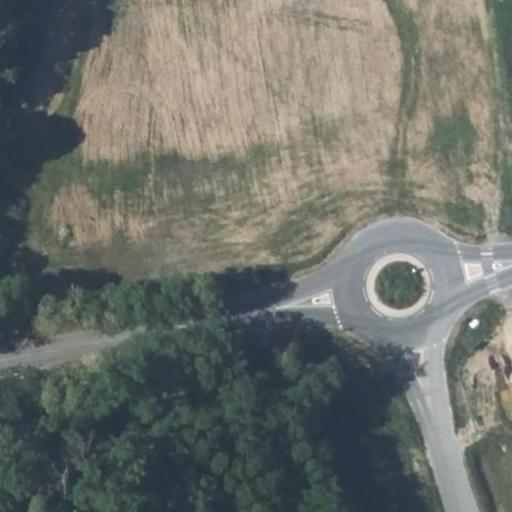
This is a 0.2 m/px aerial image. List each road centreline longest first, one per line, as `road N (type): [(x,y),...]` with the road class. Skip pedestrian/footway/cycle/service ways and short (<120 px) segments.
road 1 (secondary): [(0,361),(250,313)]
road 2 (residential): [(375,331),(436,439)]
road 3 (residential): [(436,439),(435,317)]
